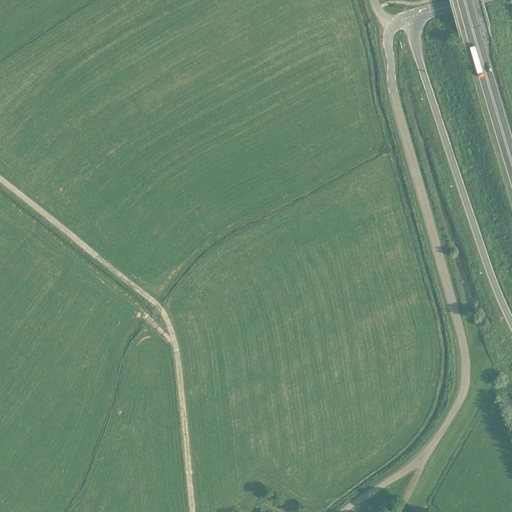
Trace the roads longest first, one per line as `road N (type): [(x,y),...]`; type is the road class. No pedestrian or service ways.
road 1 (unclassified): [(340,511),(423,454),(463,388),(460,338),(392,92),(390,27)]
road 2 (track): [(0,177),(159,307),(174,337),(191,511)]
road 3 (trunk): [(408,15),(483,256),(511,323)]
road 4 (trunk): [(511,165),(464,0)]
